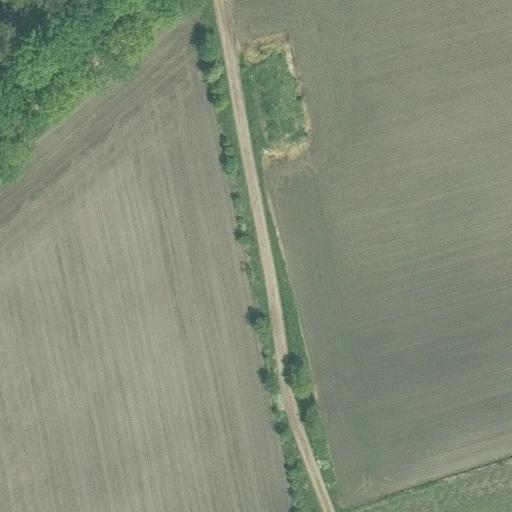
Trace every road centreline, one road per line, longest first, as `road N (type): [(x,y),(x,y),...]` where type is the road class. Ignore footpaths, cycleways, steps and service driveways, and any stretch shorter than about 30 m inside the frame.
road 1 (track): [(325,511),(293,415),(216,0)]
road 2 (track): [(118,0),(0,98)]
